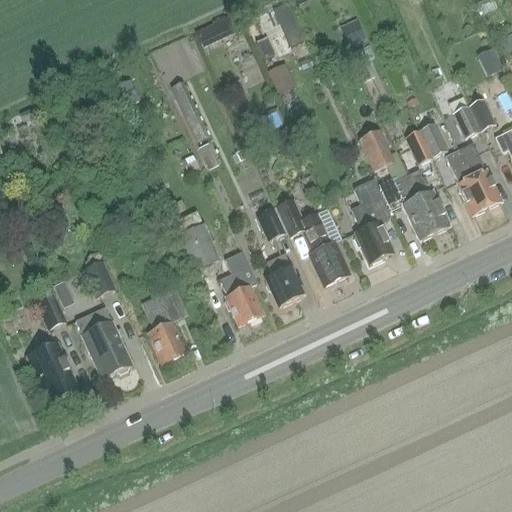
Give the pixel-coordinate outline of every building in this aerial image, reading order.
[(203,30),(208,48),(241,37),(235,20),(203,30)] [(348,49),(365,42),(357,22),(339,30),(348,49)] [(511,50),(511,38),(511,37),(499,43),(505,55),(511,50)] [(499,49),(483,56),(494,79),(510,71),(499,49)] [(361,51),(350,57),(363,85),(374,79),(361,51)] [(296,91),(285,66),(267,74),(278,99),(296,91)] [(130,84),(115,90),(124,111),(139,104),(130,84)] [(183,86),(171,92),(196,146),(209,141),(183,86)] [(410,110),(419,106),(413,93),(404,97),(410,110)] [(484,104),(471,110),(483,135),(496,130),(484,104)] [(471,110),(468,112),(454,118),(464,143),(479,137),(483,135),(471,110)] [(23,125),(35,120),(32,112),(19,117),(23,125)] [(419,135),(419,136),(432,162),(446,156),(435,128),(419,135)] [(396,155),(389,158),(379,135),(359,145),(373,176),(386,170),(393,185),(407,178),(396,155)] [(511,135),(496,142),(503,157),(510,154),(511,159),(511,135)] [(432,162),(419,136),(406,143),(418,168),(432,162)] [(218,169),(215,163),(208,148),(199,152),(209,173),(218,169)] [(459,153),(487,214),(501,207),(486,175),(482,177),(472,155),(469,148),(459,153)] [(247,162),(243,153),(236,156),(240,165),(247,162)] [(460,188),(457,189),(472,221),(487,214),(459,153),(447,159),(450,165),(460,188)] [(407,181),(434,239),(449,231),(432,196),(429,197),(418,175),(407,181)] [(434,239),(407,181),(396,186),(406,208),(401,211),(418,246),(434,239)] [(354,193),(361,208),(351,213),(356,224),(361,234),(354,237),(356,241),(354,241),(359,251),(360,250),(369,269),(393,258),(379,227),(391,221),(374,184),(354,193)] [(312,258),(309,260),(323,291),(349,279),(334,247),(330,249),(322,230),(318,232),(313,220),(301,226),(292,205),(275,213),(286,236),(289,243),(302,237),(312,258)] [(275,213),(256,222),(267,245),(286,236),(275,213)] [(174,226),(178,236),(201,225),(196,215),(174,226)] [(203,228),(180,239),(196,274),(219,263),(203,228)] [(135,272),(150,266),(145,255),(130,261),(135,272)] [(273,280),(265,284),(279,313),(304,301),(290,271),(289,272),(283,258),(266,265),(273,280)] [(102,267),(83,275),(96,303),(114,294),(102,267)] [(227,301),(225,303),(238,332),(263,320),(249,290),(247,291),(239,275),(221,284),(227,301)] [(70,285),(61,288),(67,307),(77,304),(70,285)] [(51,293),(32,301),(47,334),(65,326),(51,293)] [(147,337),(153,350),(161,368),(184,358),(170,327),(171,327),(187,319),(176,293),(143,308),(154,334),(147,337)] [(104,312),(75,325),(101,384),(131,370),(111,326),(104,312)] [(56,347),(27,361),(43,396),(46,395),(52,406),(78,394),(56,347)]
